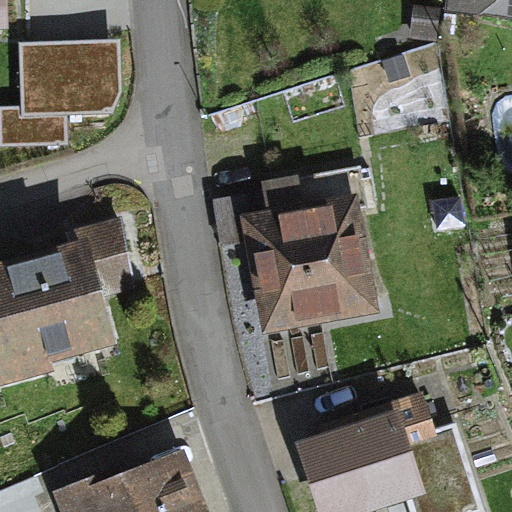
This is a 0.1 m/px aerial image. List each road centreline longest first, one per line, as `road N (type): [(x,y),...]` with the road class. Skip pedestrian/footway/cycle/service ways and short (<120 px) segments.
road 1 (residential): [(260,511),(218,394),(173,142)]
road 2 (residential): [(0,200),(173,142)]
road 3 (residential): [(173,142),(162,0)]
